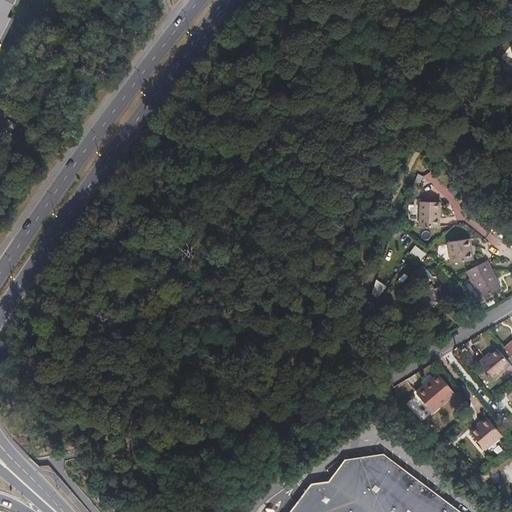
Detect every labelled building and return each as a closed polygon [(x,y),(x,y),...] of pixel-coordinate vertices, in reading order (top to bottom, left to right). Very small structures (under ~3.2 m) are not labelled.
[(0,0),(0,46),(1,44),(0,43),(0,38),(10,17),(7,16),(15,0),(0,0)] [(420,226),(440,226),(440,209),(437,208),(437,201),(421,201),(420,226)] [(449,241),(452,263),(471,261),(469,247),(473,246),(472,238),(449,241)] [(499,288),(485,260),(465,270),(480,298),(499,288)] [(440,286),(430,292),(428,288),(416,295),(425,311),(446,299),(440,286)] [(511,338),(503,346),(511,357),(511,338)] [(485,356),(484,354),(477,360),(491,378),(508,364),(495,348),(485,356)] [(437,373),(416,391),(431,409),(452,392),(437,373)] [(469,432),(484,449),(501,435),(487,417),(469,432)] [(461,511),(386,455),(346,461),(331,481),(313,484),(292,511),(461,511)]
